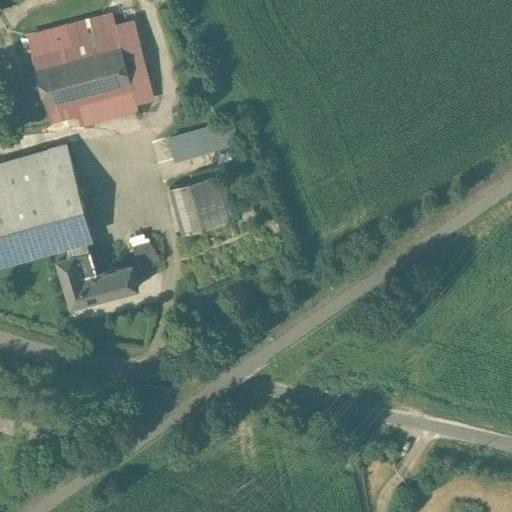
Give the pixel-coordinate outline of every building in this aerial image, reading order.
[(113,13),(28,35),(35,61),(120,39),(113,13)] [(120,39),(35,61),(53,130),(68,126),(62,104),(132,85),(120,39)] [(132,85),(62,104),(68,126),(138,108),(132,85)] [(233,119),(168,137),(175,159),(240,141),(233,119)] [(58,151),(0,167),(0,260),(54,246),(85,238),(92,236),(66,143),(57,146),(58,151)] [(220,172),(169,187),(182,232),(233,218),(220,172)] [(85,238),(54,246),(56,254),(54,254),(67,303),(136,285),(130,262),(94,271),(85,238)] [(160,260),(145,240),(131,244),(136,266),(160,260)]
